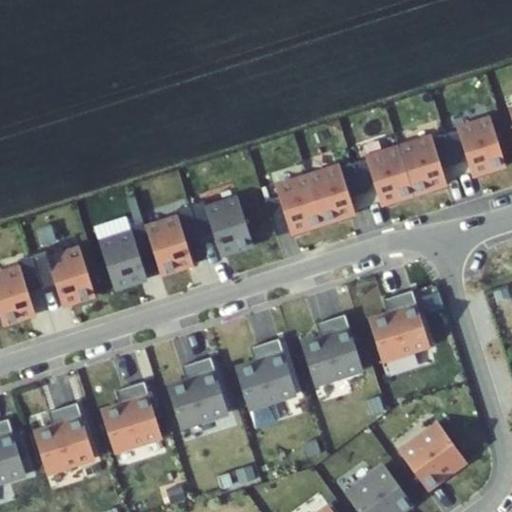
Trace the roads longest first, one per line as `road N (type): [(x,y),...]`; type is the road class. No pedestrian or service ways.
road 1 (residential): [(435,235),(382,242),(0,363)]
road 2 (residential): [(475,511),(496,493),(505,454),(435,235)]
